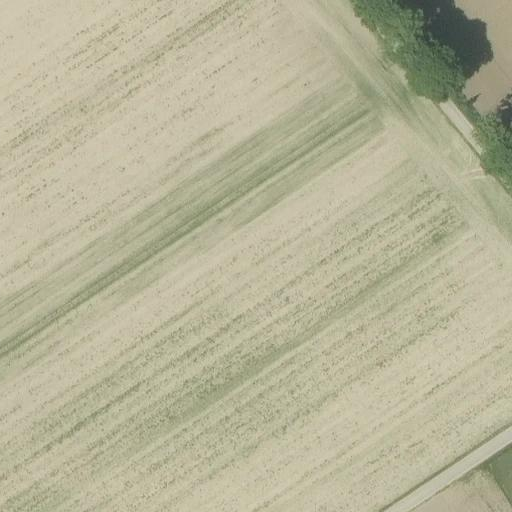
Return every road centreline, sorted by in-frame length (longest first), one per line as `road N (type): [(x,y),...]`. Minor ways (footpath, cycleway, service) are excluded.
road 1 (track): [(360,0),(511,180)]
road 2 (track): [(511,434),(395,511)]
